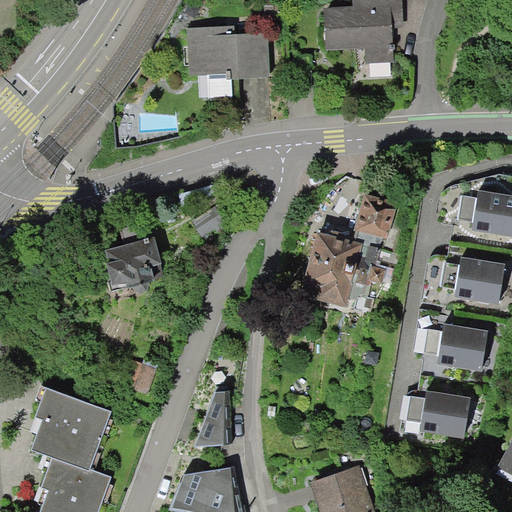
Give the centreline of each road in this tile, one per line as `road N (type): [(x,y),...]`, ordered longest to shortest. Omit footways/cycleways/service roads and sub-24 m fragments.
road 1 (residential): [(132,511),(225,270),(277,193)]
road 2 (residential): [(269,511),(247,423),(277,193)]
road 3 (residential): [(282,145),(59,203),(0,191)]
road 4 (secondary): [(0,129),(49,78),(104,0)]
road 5 (residential): [(422,131),(282,145)]
road 6 (residential): [(422,131),(424,65),(441,0)]
